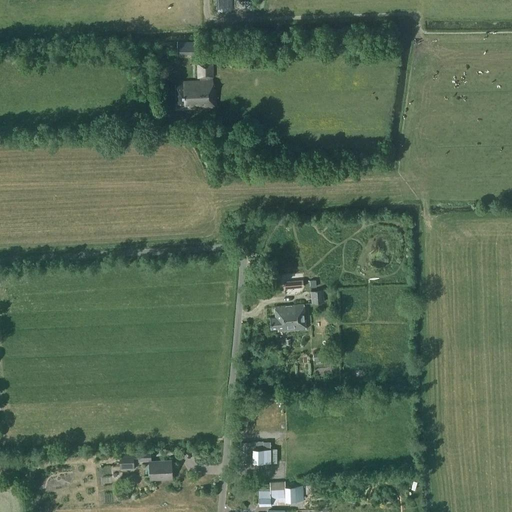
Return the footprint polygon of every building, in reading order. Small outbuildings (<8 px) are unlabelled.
[(197,54),(197,42),(178,42),(177,54),(197,54)] [(212,78),(212,64),(197,64),(197,78),(212,78)] [(216,108),(216,89),(213,89),(213,81),(178,82),(178,85),(175,85),(176,107),(187,106),(187,108),(216,108)] [(303,286),(302,285),(302,280),(284,281),(284,285),(284,288),(303,286)] [(321,290),(311,290),(312,302),(322,301),(321,290)] [(307,327),(304,303),(275,306),(275,316),(269,317),(270,327),(278,326),(279,330),(284,329),(283,328),(299,327),(299,328),(307,327)] [(323,352),(313,353),(314,360),(324,358),(323,352)] [(245,396),(245,404),(256,403),(255,395),(245,396)] [(272,440),(241,440),(241,462),(272,461),(272,440)] [(150,450),(119,452),(120,469),(133,468),(133,459),(150,458),(150,450)] [(171,460),(150,461),(151,478),(172,477),(171,460)] [(262,486),(255,487),(256,501),(260,501),(260,503),(287,501),(287,499),(305,499),(304,484),(286,484),(286,480),(271,481),(271,483),(262,484),(262,486)]
